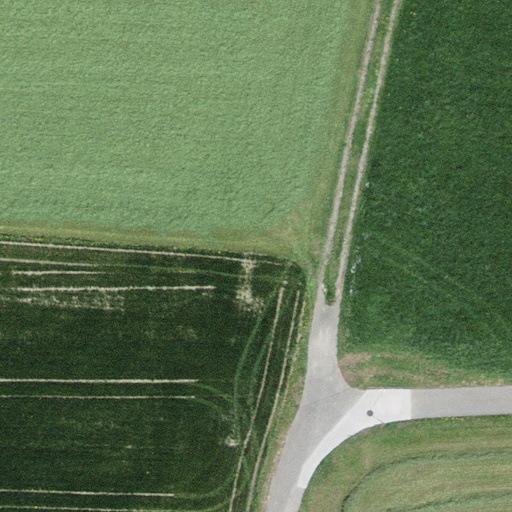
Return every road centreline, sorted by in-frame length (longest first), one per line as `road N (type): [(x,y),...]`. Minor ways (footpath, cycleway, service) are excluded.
road 1 (track): [(333,422),(324,324),(387,0)]
road 2 (track): [(283,511),(307,448),(333,422),(408,403),(511,397)]
